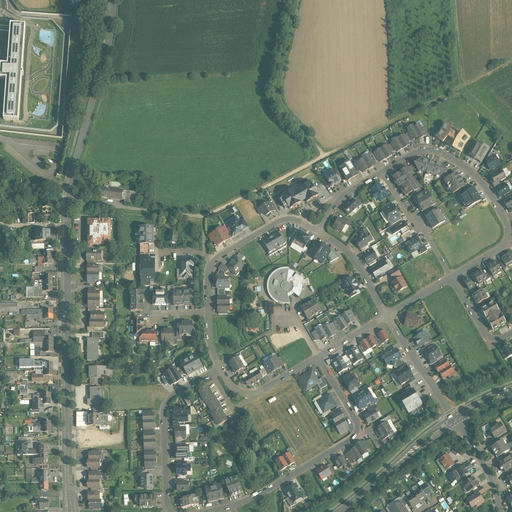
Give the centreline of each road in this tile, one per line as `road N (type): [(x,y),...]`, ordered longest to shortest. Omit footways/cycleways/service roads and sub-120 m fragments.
road 1 (primary): [(71,511),(68,198)]
road 2 (residential): [(209,511),(269,490),(353,436),(356,423),(318,357)]
road 3 (primary): [(68,198),(112,0)]
road 4 (track): [(299,0),(281,102),(326,156)]
road 5 (residential): [(318,232),(279,221),(222,254),(210,266),(208,313)]
road 6 (residential): [(212,373),(165,403),(170,511)]
road 7 (residential): [(382,172),(414,153),(436,151),(477,177),(504,221)]
road 8 (track): [(326,156),(465,86)]
road 9 (primary): [(455,419),(341,511)]
road 10 (residential): [(68,198),(204,217)]
road 11 (track): [(204,217),(326,156)]
road 12 (residential): [(450,278),(382,172)]
road 13 (residential): [(455,419),(386,316)]
